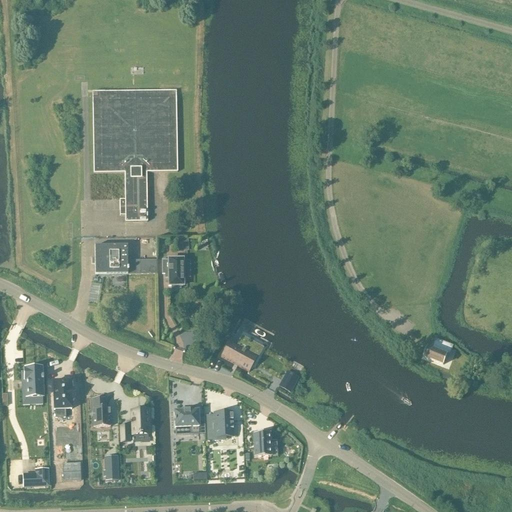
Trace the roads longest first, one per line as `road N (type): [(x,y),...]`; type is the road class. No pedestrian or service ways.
road 1 (tertiary): [(428,511),(233,384),(116,349),(0,285)]
road 2 (residential): [(256,507),(122,511)]
